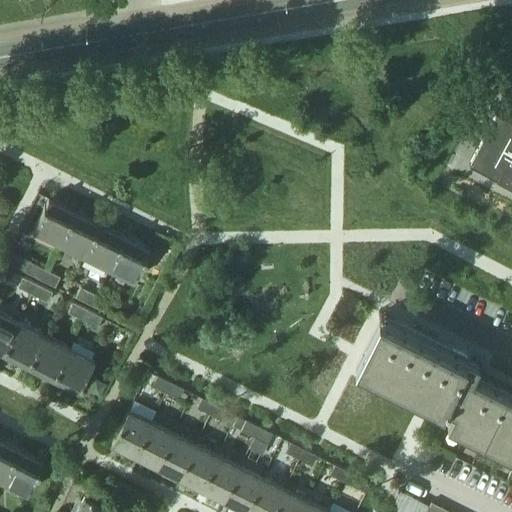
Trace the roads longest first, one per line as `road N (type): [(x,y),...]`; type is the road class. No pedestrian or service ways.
road 1 (tertiary): [(140,34),(343,0)]
road 2 (tertiary): [(0,58),(140,34)]
road 3 (residential): [(511,344),(401,287)]
